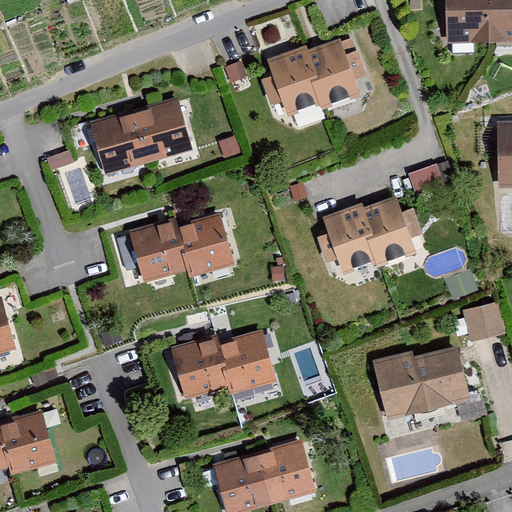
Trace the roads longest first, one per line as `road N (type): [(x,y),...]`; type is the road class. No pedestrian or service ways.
road 1 (residential): [(0,108),(271,0)]
road 2 (residential): [(511,471),(398,511)]
